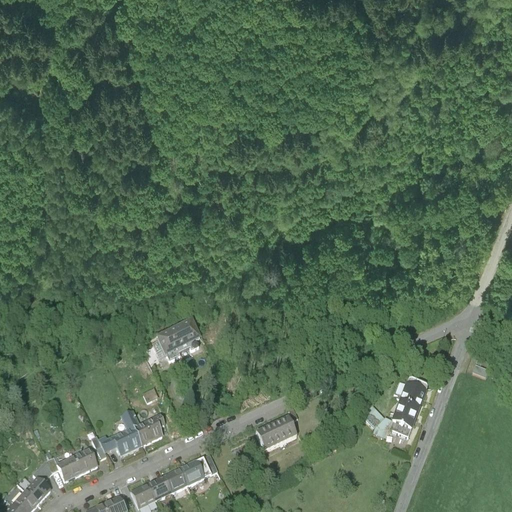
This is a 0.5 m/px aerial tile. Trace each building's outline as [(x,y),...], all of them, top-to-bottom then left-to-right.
[(191,320),(154,338),(157,343),(161,351),(164,357),(166,356),(168,362),(178,357),(176,354),(189,348),(191,351),(197,348),(195,343),(201,340),(191,320)] [(161,351),(157,343),(152,345),(156,353),(161,351)] [(473,368),(470,375),(483,380),(486,373),(473,368)] [(402,397),(400,402),(418,409),(427,388),(427,387),(426,386),(425,385),(410,379),(409,379),(408,380),(405,387),(402,397)] [(396,395),(402,397),(405,387),(400,385),(396,395)] [(400,402),(391,423),(410,430),(418,409),(400,402)] [(383,418),(368,403),(357,413),(375,430),(372,438),(384,442),(388,430),(391,423),(383,418)] [(287,413),(291,423),(296,421),(292,410),(287,413)] [(133,414),(120,420),(126,432),(133,429),(138,426),(133,414)] [(159,416),(142,424),(150,442),(161,437),(158,429),(164,426),(159,416)] [(255,434),(263,452),(295,438),(287,420),(255,434)] [(388,430),(406,438),(410,430),(391,423),(388,430)] [(150,442),(142,424),(138,426),(133,429),(141,446),(150,442)] [(126,432),(120,435),(129,452),(141,446),(133,429),(126,432)] [(129,452),(120,435),(106,441),(104,438),(97,441),(103,454),(115,448),(119,457),(129,452)] [(103,454),(97,441),(95,439),(90,441),(99,461),(105,459),(103,454)] [(88,451),(72,459),(81,476),(97,469),(88,451)] [(216,472),(209,456),(203,459),(211,475),(216,472)] [(37,481),(42,486),(51,476),(58,473),(55,467),(58,465),(55,459),(44,464),(32,477),(37,481)] [(58,473),(63,484),(81,476),(72,459),(58,465),(55,467),(58,473)] [(203,459),(180,470),(187,486),(204,478),(211,475),(203,459)] [(180,470),(163,477),(171,493),(187,486),(180,470)] [(163,477),(147,485),(154,501),(171,493),(163,477)] [(23,480),(16,488),(24,495),(31,487),(23,480)] [(31,487),(24,495),(38,508),(51,494),(42,486),(37,481),(31,487)] [(147,485),(129,493),(137,509),(154,501),(147,485)] [(4,502),(12,509),(24,495),(16,488),(4,502)] [(24,495),(12,509),(15,511),(34,511),(38,508),(24,495)] [(123,497),(119,499),(123,509),(128,507),(123,497)] [(119,499),(101,507),(103,511),(124,511),(123,509),(119,499)]
